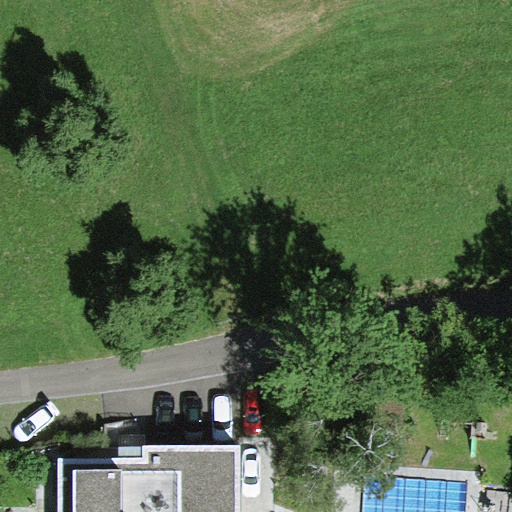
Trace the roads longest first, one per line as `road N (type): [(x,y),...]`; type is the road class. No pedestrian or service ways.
road 1 (residential): [(239,359),(442,326),(511,323)]
road 2 (track): [(0,387),(239,359)]
